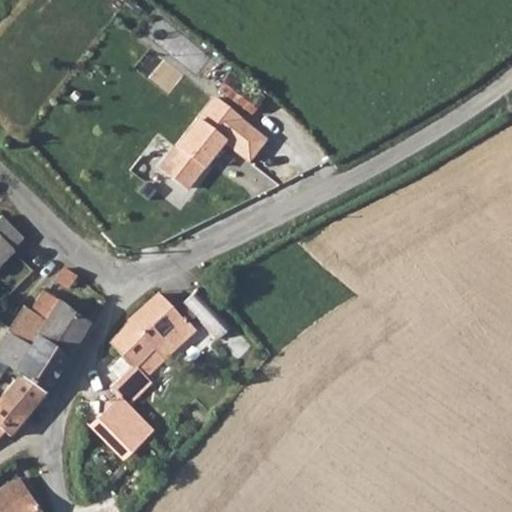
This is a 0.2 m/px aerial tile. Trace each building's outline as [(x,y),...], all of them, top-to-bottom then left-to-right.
[(214,93),(208,101),(244,128),(264,102),(228,73),(214,93)] [(206,104),(188,127),(148,183),(178,207),(193,187),(192,186),(199,178),(202,181),(238,129),(206,104)] [(0,269),(10,259),(9,255),(20,244),(0,225),(0,269)] [(76,280),(66,272),(58,282),(68,290),(76,280)] [(197,290),(173,313),(164,305),(156,297),(110,346),(130,368),(108,388),(126,407),(149,386),(143,380),(195,333),(188,325),(194,319),(216,341),(231,327),(197,290)] [(33,291),(20,310),(44,325),(55,307),(33,291)] [(14,318),(3,334),(27,350),(33,341),(67,364),(88,329),(55,307),(44,325),(20,310),(14,318)] [(3,334),(0,338),(0,365),(13,375),(45,399),(67,364),(33,341),(27,350),(3,334)] [(13,375),(0,393),(0,441),(7,447),(45,399),(13,375)] [(39,511),(17,477),(0,487),(0,511),(39,511)]
